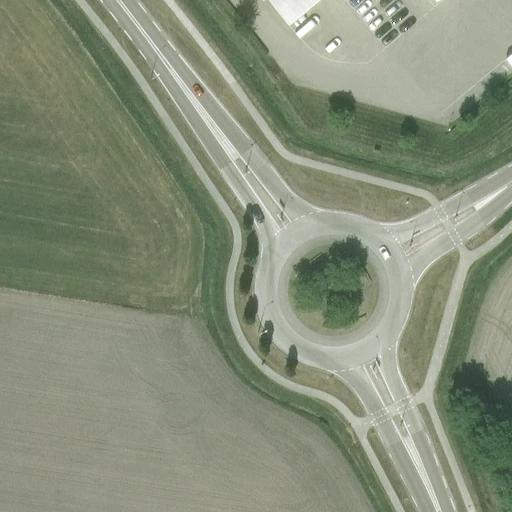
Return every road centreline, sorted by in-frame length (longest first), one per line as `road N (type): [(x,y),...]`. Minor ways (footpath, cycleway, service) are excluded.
road 1 (primary): [(225,150),(114,0)]
road 2 (primary): [(273,256),(263,280),(270,331),(287,351),(337,366)]
road 3 (tertiary): [(400,287),(418,259),(489,197)]
road 4 (tertiary): [(489,197),(372,239)]
road 5 (primary): [(318,227),(252,162),(225,150)]
